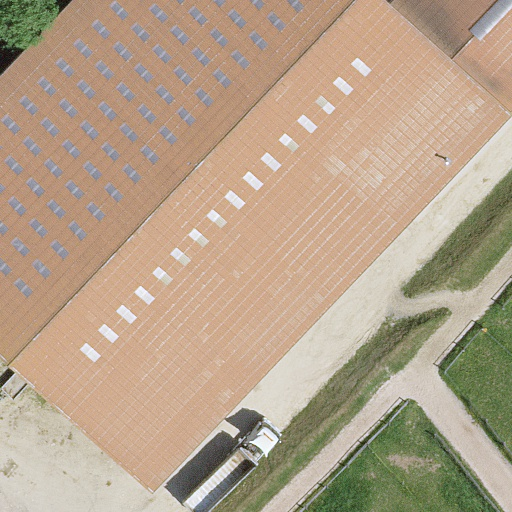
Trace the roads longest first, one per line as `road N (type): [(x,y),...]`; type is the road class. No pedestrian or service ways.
road 1 (track): [(511,245),(261,511)]
road 2 (track): [(468,291),(341,318)]
